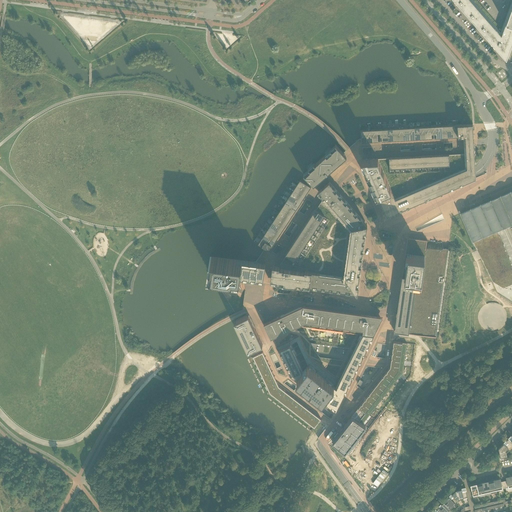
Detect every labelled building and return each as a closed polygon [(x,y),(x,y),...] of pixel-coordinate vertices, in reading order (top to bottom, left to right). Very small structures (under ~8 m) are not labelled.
[(314,6),(312,8),(316,13),(317,14),(320,12),(319,11),(325,5),(321,1),(321,0),(314,6)] [(387,0),(384,0),(377,6),(381,10),(381,11),(388,4),(390,3),(387,0)] [(452,0),(465,14),(475,6),(469,0),(452,0)] [(472,0),(480,9),(482,7),(475,0),(472,0)] [(282,4),(277,8),(285,17),(290,13),(291,12),(289,9),(287,10),(282,4)] [(381,10),(378,12),(382,16),(382,17),(391,9),(388,4),(381,11),(381,10)] [(465,14),(478,29),(488,21),(475,6),(465,14)] [(277,8),(273,11),(279,18),(281,21),(285,17),(277,8)] [(494,20),(483,8),(481,10),(492,22),(494,20)] [(272,9),(267,13),(275,22),(279,18),(273,11),(272,9)] [(391,9),(382,17),(383,17),(386,21),(387,22),(390,20),(389,18),(395,13),(391,9)] [(347,12),(343,15),(351,25),(355,21),(357,19),(354,17),(353,18),(347,12)] [(267,13),(263,17),(265,19),(271,26),(271,25),(275,22),(267,13)] [(339,19),(338,19),(344,26),(346,28),(350,25),(351,25),(343,15),(339,19)] [(333,21),(332,21),(338,28),(340,30),(343,28),(344,26),(338,19),(339,19),(337,17),(333,21)] [(265,19),(261,22),(269,31),(273,27),(271,25),(271,26),(265,19)] [(327,22),(326,23),(332,30),(334,32),(337,29),(338,28),(332,21),(333,21),(331,19),(327,22)] [(325,20),(320,25),(328,34),(331,31),(332,30),(326,23),(327,22),(325,20)] [(394,24),(391,27),(393,28),(396,32),(396,33),(405,25),(402,20),(395,26),(394,24)] [(478,29),(491,45),(501,36),(488,21),(478,29)] [(261,22),(256,26),(262,32),(260,34),(263,36),(264,35),(268,32),(269,31),(261,22)] [(405,25),(396,33),(397,34),(400,37),(402,35),(409,29),(405,25)] [(409,29),(402,35),(405,39),(406,39),(415,31),(411,27),(409,29)] [(501,36),(491,45),(506,61),(511,45),(511,30),(504,27),(501,36)] [(415,31),(406,39),(406,40),(409,43),(416,37),(417,38),(419,36),(415,31)] [(409,43),(407,45),(411,50),(413,51),(415,49),(414,47),(420,42),(417,38),(416,37),(409,43)] [(378,158),(362,159),(364,164),(363,164),(367,174),(369,179),(377,197),(379,201),(380,205),(386,218),(414,206),(414,205),(434,196),(449,190),(454,188),(476,178),(474,153),(473,125),(473,124),(462,125),(457,125),(458,138),(465,137),(466,153),(459,154),(460,168),(437,170),(439,174),(441,179),(440,180),(434,166),(405,168),(386,176),(378,158)] [(399,128),(393,129),(394,137),(394,141),(399,141),(402,141),(402,137),(401,128),(399,128)] [(403,128),(401,128),(402,137),(402,141),(404,141),(409,140),(409,136),(409,128),(403,128)] [(309,170),(303,175),(313,186),(339,164),(346,157),(343,154),(336,146),(335,145),(335,146),(333,148),(330,151),(332,152),(327,157),(326,155),(315,165),(314,165),(314,164),(313,164),(314,165),(315,166),(310,170),(309,169),(308,170),(309,170)] [(300,180),(297,185),(308,192),(311,187),(300,180)] [(281,264),(278,268),(278,267),(272,266),(270,281),(277,282),(276,283),(303,287),(305,287),(305,288),(349,294),(350,293),(357,294),(359,286),(358,286),(365,232),(366,232),(367,225),(363,220),(362,220),(329,182),(318,192),(317,192),(321,197),(323,199),(324,197),(331,205),(335,209),(329,218),(324,217),(307,242),(303,271),(291,270),(291,269),(293,266),(289,263),(287,266),(282,262),(281,264)] [(297,185),(294,189),(305,197),(308,192),(297,185)] [(294,189),(291,194),(302,201),(305,197),(294,189)] [(288,198),(299,206),(302,201),(291,194),(288,198)] [(285,203),(296,210),(299,206),(288,198),(285,203)] [(511,246),(503,225),(493,202),(488,204),(464,215),(475,241),(472,242),(473,244),(492,281),(503,289),(511,284),(511,215),(507,218),(511,228),(511,246)] [(282,207),(293,215),(296,210),(285,203),(282,207)] [(279,212),(290,219),(293,215),(282,207),(279,212)] [(312,214),(319,219),(321,220),(324,216),(315,210),(312,214)] [(276,216),(276,217),(287,224),(290,219),(279,212),(276,216)] [(309,219),(316,224),(318,225),(321,220),(319,219),(312,214),(309,219)] [(273,221),(284,228),(287,224),(276,217),(273,221)] [(309,219),(306,223),(315,229),(318,225),(316,224),(309,219)] [(270,225),(270,226),(281,233),(284,228),(273,221),(270,225)] [(306,223),(303,228),(312,234),(315,229),(306,223)] [(267,230),(278,238),(281,233),(270,226),(267,230)] [(303,228),(300,232),(310,239),(312,234),(303,228)] [(264,234),(264,235),(275,242),(278,238),(267,230),(264,234)] [(300,232),(297,237),(307,243),(310,239),(300,232)] [(261,239),(272,247),(275,242),(264,235),(261,239)] [(297,237),(294,241),(304,248),(307,243),(297,237)] [(426,246),(427,240),(407,238),(405,257),(401,284),(396,319),(394,332),(436,338),(449,244),(448,244),(448,249),(443,248),(442,243),(443,248),(426,246)] [(258,244),(265,249),(269,251),(272,247),(261,239),(258,244)] [(294,241),(291,246),(301,252),(304,248),(294,241)] [(291,246),(288,251),(298,257),(301,252),(291,246)] [(285,255),(286,256),(295,261),(298,257),(288,251),(285,255)] [(210,266),(213,266),(212,273),(211,273),(211,274),(225,276),(224,280),(249,283),(255,284),(255,280),(263,281),(265,264),(257,263),(211,257),(211,258),(212,258),(211,265),(210,265),(210,266)] [(298,307),(264,324),(275,347),(295,337),(307,359),(342,383),(326,416),(334,421),(381,360),(386,321),(381,321),(381,316),(298,307)] [(246,315),(235,320),(250,351),(257,347),(260,346),(261,345),(262,345),(254,327),(255,327),(251,318),(250,319),(248,314),(247,315),(246,315)] [(290,344),(279,350),(280,350),(282,353),(280,353),(282,358),(284,357),(285,360),(284,361),(286,365),(287,364),(288,367),(287,368),(289,372),(290,371),(292,374),(290,375),(292,376),(305,386),(304,387),(305,387),(336,410),(343,397),(344,398),(344,397),(343,397),(345,393),(344,393),(344,390),(346,390),(348,386),(348,383),(350,383),(352,379),(351,378),(352,376),(353,376),(356,371),(355,371),(355,368),(357,368),(359,364),(359,361),(361,361),(363,357),(362,356),(363,353),(364,354),(367,349),(366,349),(366,346),(368,346),(370,342),(370,339),(372,339),(373,337),(373,335),(363,334),(343,373),(340,380),(338,383),(336,387),(307,365),(302,371),(290,344)] [(262,352),(252,356),(253,357),(255,361),(265,356),(264,353),(263,351),(262,352)] [(265,356),(255,361),(255,362),(257,366),(268,361),(267,361),(268,361),(267,361),(265,356)] [(268,361),(257,366),(258,367),(259,371),(270,366),(270,365),(270,366),(268,361)] [(390,366),(390,367),(391,367),(400,375),(403,372),(404,366),(392,364),(390,364),(390,365),(390,366)] [(270,366),(259,371),(260,372),(262,376),(272,371),(272,370),(270,366)] [(388,369),(386,371),(388,372),(397,379),(400,375),(391,367),(390,367),(388,369)] [(272,371),(262,376),(262,377),(264,380),(264,381),(274,376),(274,375),(272,371)] [(384,374),(383,376),(384,376),(393,384),(397,379),(388,372),(386,371),(384,374)] [(274,376),(264,381),(264,382),(266,385),(266,386),(277,381),(277,380),(276,380),(274,376)] [(381,378),(379,380),(381,381),(390,388),(392,385),(393,384),(384,376),(383,376),(381,378)] [(377,383),(376,384),(377,385),(386,393),(390,388),(381,381),(379,380),(377,383)] [(277,381),(266,386),(267,387),(269,392),(270,393),(279,385),(277,381)] [(374,387),(372,389),(373,390),(383,397),(386,393),(377,385),(376,384),(374,387)] [(279,385),(270,393),(271,394),(275,397),(276,397),(283,388),(279,386),(279,385)] [(283,388),(276,397),(276,398),(279,400),(280,401),(287,392),(283,389),(283,388)] [(370,392),(369,393),(370,394),(379,402),(381,400),(383,397),(373,390),(372,389),(370,392)] [(287,392),(280,401),(283,404),(284,404),(291,395),(288,392),(287,392)] [(367,396),(365,398),(366,399),(376,406),(379,402),(370,394),(369,393),(367,396)] [(291,395),(284,404),(285,404),(288,407),(295,398),(292,396),(292,395),(291,395)] [(295,398),(288,407),(289,408),(292,410),(293,411),(300,402),(296,399),(296,398),(296,399),(295,398)] [(363,401),(362,402),(363,403),(372,411),(376,406),(366,399),(365,398),(363,401)] [(300,402),(293,411),(296,414),(297,414),(304,405),(300,402),(301,402),(300,402)] [(360,405),(358,407),(359,408),(369,415),(372,411),(363,403),(362,402),(360,405)] [(304,405),(297,414),(300,417),(301,417),(308,408),(305,405),(304,405)] [(356,410),(355,411),(356,412),(365,420),(369,415),(359,408),(358,407),(356,410)] [(308,408),(301,417),(302,418),(305,420),(305,421),(313,412),(309,409),(309,408),(309,409),(308,408)] [(353,414),(351,416),(352,417),(353,417),(362,424),(365,420),(356,412),(355,411),(353,414)] [(313,412),(305,421),(306,421),(309,423),(310,424),(317,415),(313,412)] [(317,415),(310,424),(313,427),(314,428),(320,421),(322,419),(317,415),(318,415),(317,415)] [(339,434),(332,442),(344,451),(345,452),(352,443),(360,433),(365,426),(362,424),(353,417),(352,417),(351,419),(349,418),(348,420),(349,421),(348,423),(348,422),(348,423),(347,424),(346,423),(345,424),(346,425),(345,426),(344,428),(343,427),(342,428),(339,431),(341,432),(339,434)] [(503,458),(503,457),(507,456),(506,454),(510,450),(504,443),(498,449),(500,456),(499,456),(500,459),(503,458)] [(492,482),(489,483),(490,491),(491,494),(497,492),(496,490),(494,480),(492,481),(492,482)] [(494,480),(496,490),(505,488),(504,481),(501,482),(500,480),(497,481),(497,480),(494,480)] [(482,483),(484,491),(485,493),(490,491),(489,483),(485,484),(485,482),(483,483),(482,483)] [(471,485),(470,485),(471,486),(473,498),(479,496),(479,494),(477,486),(476,483),(473,484),(472,484),(471,485)] [(477,485),(477,486),(479,494),(479,496),(485,495),(485,493),(484,491),(482,483),(480,484),(480,485),(478,485),(477,485)] [(465,488),(456,490),(460,498),(467,497),(465,488)] [(456,490),(449,497),(455,503),(460,498),(456,490)] [(449,497),(444,502),(450,508),(455,503),(449,497)] [(444,502),(439,507),(443,511),(446,511),(450,508),(444,502)]
